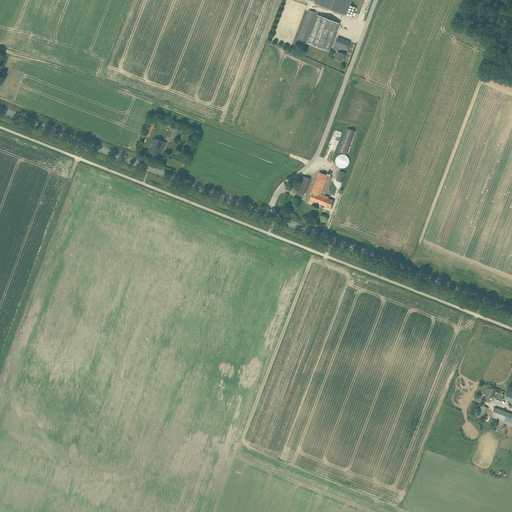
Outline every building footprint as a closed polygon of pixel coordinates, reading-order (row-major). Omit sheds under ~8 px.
[(309,0),(349,13),(353,0),(309,0)] [(340,23),(317,14),(309,11),(298,41),(306,44),(306,43),(329,51),(340,23)] [(350,42),(338,37),(333,49),(338,51),(335,59),(342,62),(345,54),(342,53),(344,49),(347,50),(350,42)] [(155,122),(150,120),(144,135),(150,137),(155,122)] [(171,137),(177,139),(181,128),(175,126),(171,137)] [(355,131),(352,130),(347,128),(338,152),(346,154),(355,131)] [(162,155),(167,143),(155,138),(148,157),(156,160),(159,153),(162,155)] [(336,158),(336,160),(336,161),(336,162),(336,163),(336,164),(337,165),(338,167),(339,167),(340,168),(342,168),(343,168),(344,168),(345,168),(346,167),(347,166),(348,165),(349,164),(349,163),(349,161),(349,160),(349,159),(349,158),(348,157),(348,156),(347,156),(346,155),(345,155),(343,154),(342,154),(341,154),(340,155),(338,155),(338,156),(337,157),(336,158)] [(340,171),(336,180),(342,182),(346,173),(340,171)] [(331,208),(334,201),(328,198),(329,197),(324,195),(332,177),(319,172),(310,195),(312,195),(310,200),(331,208)] [(303,175),(297,194),(305,197),(311,178),(303,175)] [(489,402),(494,390),(488,388),(483,399),(489,402)] [(481,404),(476,416),(483,419),(488,407),(481,404)] [(511,413),(495,407),(491,419),(511,427),(511,413)]
